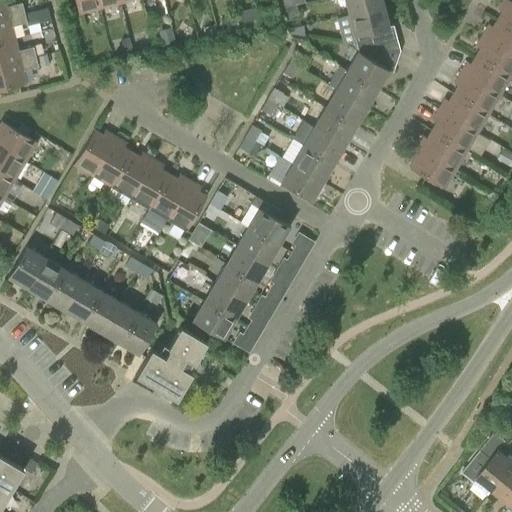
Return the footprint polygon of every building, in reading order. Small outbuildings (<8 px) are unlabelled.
[(0,0),(0,18),(23,13),(21,3),(6,7),(3,0),(0,0)] [(73,0),(77,13),(99,8),(96,0),(73,0)] [(344,0),(348,14),(382,5),(380,0),(344,0)] [(501,11),(497,19),(511,27),(511,2),(508,0),(501,0),(497,8),(501,11)] [(33,9),(31,1),(23,3),(26,12),(33,9)] [(298,18),(295,5),(285,8),(288,20),(298,18)] [(353,35),(355,43),(379,47),(374,30),(388,26),(382,5),(348,14),(353,35)] [(51,20),(47,8),(36,10),(39,23),(51,20)] [(236,12),(238,23),(246,22),(243,11),(236,12)] [(23,13),(0,18),(0,41),(14,38),(11,26),(26,23),(23,13)] [(221,19),(223,31),(238,28),(235,16),(221,19)] [(481,35),(511,52),(511,27),(497,19),(492,26),(488,24),(481,35)] [(304,25),(291,28),(292,34),(305,35),(304,25)] [(204,28),(206,36),(216,34),(214,26),(204,28)] [(164,46),(175,43),(172,30),(160,34),(164,46)] [(293,34),(294,39),(307,46),(309,37),(293,34)] [(475,56),(509,76),(511,72),(511,52),(481,35),(475,46),(479,48),(475,56)] [(14,38),(0,41),(0,65),(34,57),(32,47),(17,50),(14,38)] [(131,49),(128,38),(120,41),(123,51),(131,49)] [(376,62),(379,47),(355,43),(357,51),(346,70),(376,88),(388,69),(376,62)] [(304,56),(295,50),(288,61),(297,67),(304,56)] [(46,55),(38,57),(41,67),(49,65),(46,55)] [(459,72),(498,95),(509,76),(475,56),(470,64),(466,61),(459,72)] [(37,66),(34,57),(0,65),(0,89),(25,83),(22,70),(37,66)] [(291,78),(297,67),(288,61),(282,73),(291,78)] [(376,88),(346,70),(345,71),(338,67),(328,84),(335,89),(365,107),(376,88)] [(453,93),(487,114),(498,95),(459,72),(453,83),(457,85),(453,93)] [(335,89),(328,84),(326,83),(319,93),(329,99),(324,107),(354,125),(365,107),(335,89)] [(282,93),(273,87),(266,98),(276,104),(282,93)] [(437,109),(476,132),(487,114),(453,93),(448,101),(444,98),(437,109)] [(269,115),(276,104),(266,98),(260,109),(269,115)] [(313,126),(343,144),(354,125),(324,107),(313,126)] [(431,130),(465,151),(476,132),(437,109),(431,120),(435,122),(431,130)] [(0,146),(25,161),(36,141),(1,121),(0,122),(0,146)] [(251,124),(244,135),(254,141),(261,130),(251,124)] [(302,145),(332,163),(343,144),(313,126),(302,145)] [(73,164),(92,175),(115,136),(104,130),(102,134),(93,129),(73,164)] [(415,146),(454,169),(465,151),(431,130),(426,138),(422,135),(415,146)] [(244,135),(238,146),(253,155),(260,144),(254,141),(244,135)] [(115,136),(92,175),(110,186),(131,151),(123,147),(126,143),(115,136)] [(279,156),(321,181),(332,163),(302,145),(292,139),(281,157),(279,156)] [(0,171),(14,179),(25,161),(0,146),(0,171)] [(443,188),(454,169),(415,146),(409,157),(413,159),(408,168),(443,188)] [(131,151),(110,186),(129,197),(152,158),(141,152),(139,156),(131,151)] [(510,166),(511,162),(511,156),(504,152),(499,161),(510,166)] [(310,200),(321,181),(279,156),(268,175),(310,200)] [(152,158),(129,197),(147,208),(168,173),(160,169),(163,165),(152,158)] [(0,196),(3,198),(14,179),(0,171),(0,196)] [(33,191),(45,198),(56,180),(44,172),(33,191)] [(168,173),(147,208),(166,219),(189,180),(178,174),(176,178),(168,173)] [(200,186),(189,180),(166,219),(185,230),(206,195),(197,191),(200,186)] [(246,226),(277,245),(288,225),(278,219),(282,212),(255,196),(240,222),(246,226)] [(61,228),(67,218),(56,212),(50,222),(61,228)] [(67,218),(61,228),(72,234),(78,225),(67,218)] [(101,221),(96,229),(105,234),(109,226),(101,221)] [(277,245),(246,226),(235,245),(266,263),(277,245)] [(98,250),(104,240),(93,234),(87,244),(98,250)] [(313,242),(301,235),(291,253),(303,260),(313,242)] [(104,240),(98,250),(109,257),(115,247),(104,240)] [(6,276),(26,287),(44,257),(25,245),(6,276)] [(266,263),(235,245),(224,264),(255,282),(266,263)] [(276,269),(292,278),(303,260),(291,253),(287,260),(282,257),(276,269)] [(135,272),(141,262),(130,255),(124,265),(135,272)] [(44,257),(26,287),(44,298),(62,268),(44,257)] [(141,262),(135,272),(146,278),(152,268),(141,262)] [(255,282),(224,264),(213,282),(244,300),(255,282)] [(62,268),(44,298),(63,309),(81,279),(62,268)] [(268,289),(281,297),(292,278),(276,269),(269,281),(272,283),(268,289)] [(81,279),(63,309),(81,320),(99,290),(81,279)] [(244,300),(213,282),(202,301),(233,319),(244,300)] [(161,295),(150,288),(145,298),(156,304),(161,295)] [(254,306),(270,315),(281,297),(268,289),(264,297),(260,295),(254,306)] [(99,290),(81,320),(100,331),(118,301),(99,290)] [(118,301),(100,331),(118,342),(137,312),(118,301)] [(222,338),(233,319),(202,301),(191,320),(222,338)] [(246,327),(259,334),(270,315),(254,306),(247,318),(250,319),(246,327)] [(156,323),(137,312),(118,342),(138,354),(156,323)] [(191,362),(193,363),(205,341),(179,326),(166,347),(168,348),(163,356),(150,348),(134,375),(175,399),(191,372),(186,370),(191,362)] [(232,343),(248,352),(259,334),(246,327),(242,334),(238,332),(232,343)] [(511,465),(511,460),(498,449),(490,458),(479,450),(461,473),(474,483),(473,484),(487,496),(492,490),(493,490),(511,465)] [(0,505),(22,468),(0,455),(0,505)] [(508,502),(511,497),(511,465),(493,490),(508,502)]
